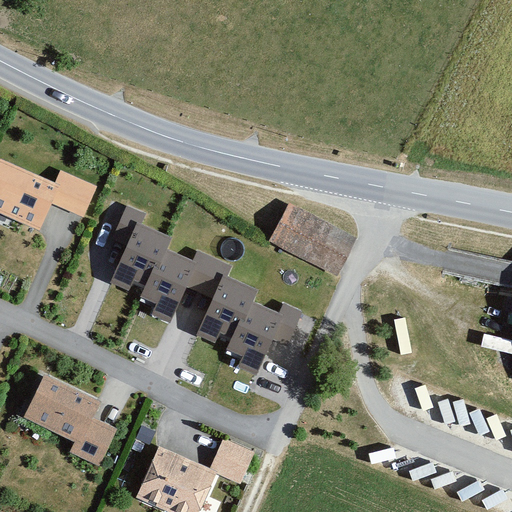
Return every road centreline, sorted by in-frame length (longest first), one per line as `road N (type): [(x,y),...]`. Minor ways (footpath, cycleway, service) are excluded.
road 1 (residential): [(404,190),(275,440),(0,308)]
road 2 (secondary): [(0,60),(197,145),(404,190)]
road 3 (unknown): [(343,307),(362,323),(402,423),(511,470)]
